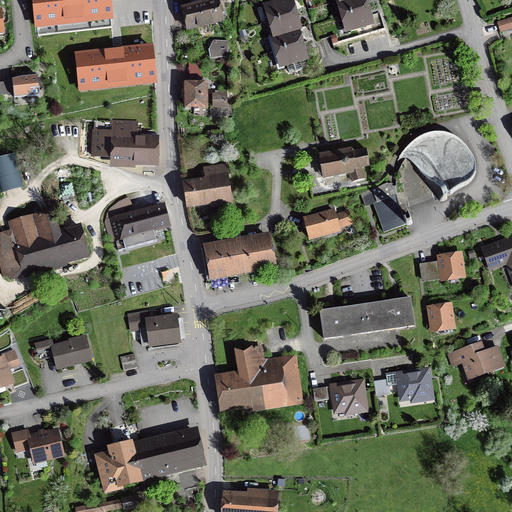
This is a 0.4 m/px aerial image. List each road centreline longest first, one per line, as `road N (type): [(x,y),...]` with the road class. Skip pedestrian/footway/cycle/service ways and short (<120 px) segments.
road 1 (residential): [(511,207),(298,282),(199,305)]
road 2 (tertiary): [(199,305),(172,165),(162,0)]
road 3 (residential): [(207,366),(0,413)]
road 4 (residential): [(464,0),(511,161)]
road 5 (tertiary): [(213,511),(207,366)]
